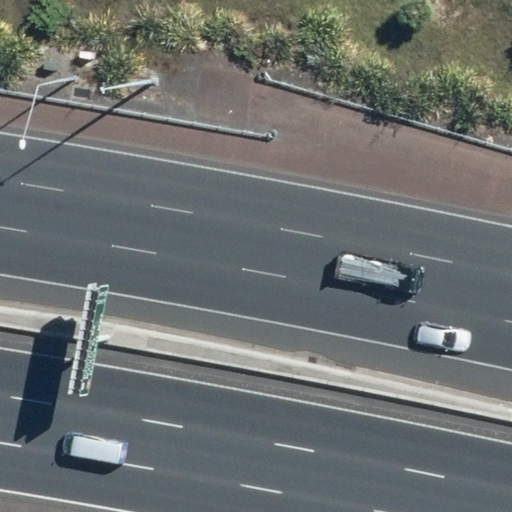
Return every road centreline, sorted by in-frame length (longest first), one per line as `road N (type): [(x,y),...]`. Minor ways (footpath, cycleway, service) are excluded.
road 1 (motorway): [(0,252),(171,277),(511,350)]
road 2 (motorway): [(511,490),(0,399)]
